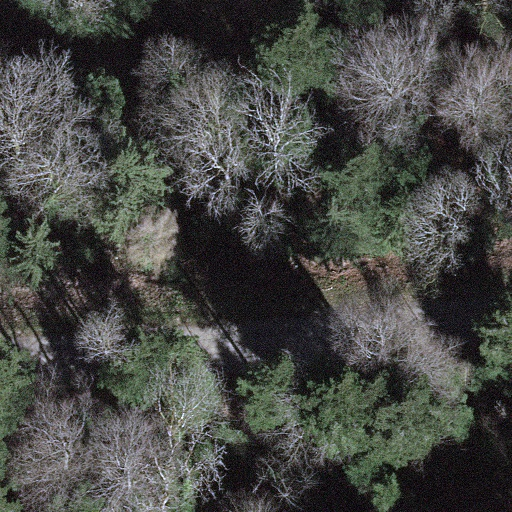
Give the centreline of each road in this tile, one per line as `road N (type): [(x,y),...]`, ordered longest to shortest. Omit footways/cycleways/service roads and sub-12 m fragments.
road 1 (tertiary): [(511,305),(168,348),(0,356)]
road 2 (track): [(0,60),(511,72)]
